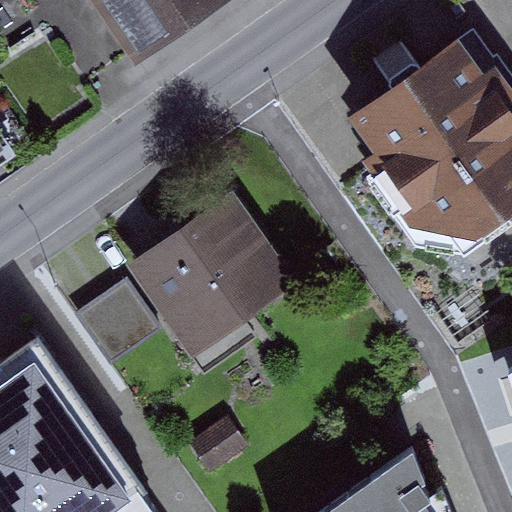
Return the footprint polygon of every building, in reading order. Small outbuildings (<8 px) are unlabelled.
[(93,0),(135,54),(212,0),(93,0)] [(511,188),(511,134),(453,44),(360,105),(444,233),(511,188)] [(0,127),(0,163),(18,152),(0,127)] [(139,260),(202,348),(289,285),(225,198),(139,260)] [(153,511),(36,340),(0,365),(0,511),(153,511)] [(324,511),(432,511),(397,462),(324,511)]
